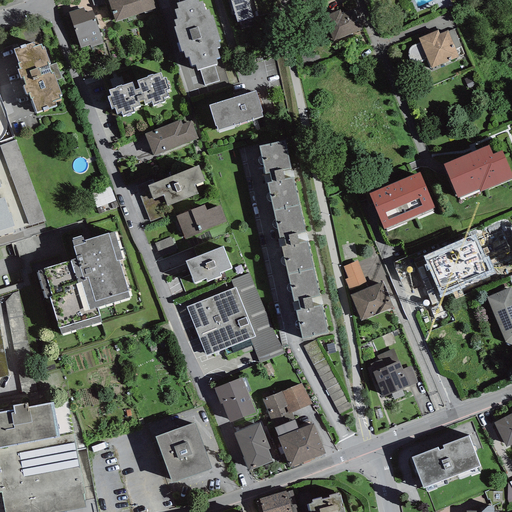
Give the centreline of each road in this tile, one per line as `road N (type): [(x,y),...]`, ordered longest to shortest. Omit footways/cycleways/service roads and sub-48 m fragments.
road 1 (residential): [(43,0),(248,494)]
road 2 (residential): [(357,450),(511,397)]
